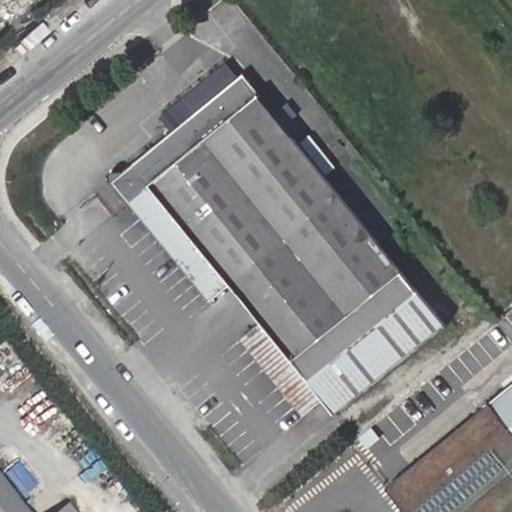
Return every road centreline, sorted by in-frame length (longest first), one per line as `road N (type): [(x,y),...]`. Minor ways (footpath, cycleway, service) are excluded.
road 1 (unclassified): [(226,511),(0,240)]
road 2 (tertiary): [(138,0),(0,113)]
